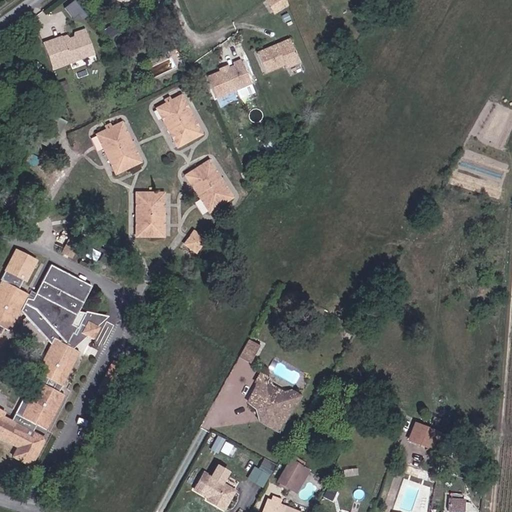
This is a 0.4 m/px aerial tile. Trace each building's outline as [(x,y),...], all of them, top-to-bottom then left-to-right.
[(71,0),(63,6),(71,16),(82,8),(75,0),(71,0)] [(285,0),(265,0),(274,13),(287,5),(285,0)] [(83,30),(60,38),(63,45),(66,44),(67,40),(85,33),(83,30)] [(60,38),(42,44),(52,69),(93,54),(85,33),(67,40),(66,44),(63,45),(60,38)] [(290,39),(278,45),(279,48),(292,43),(290,39)] [(300,61),(292,43),(279,48),(278,45),(259,55),(267,73),(287,64),(288,68),(300,61)] [(232,64),(234,67),(207,78),(216,98),(231,91),(250,83),(240,60),(232,64)] [(250,83),(231,91),(234,98),(253,90),(250,83)] [(201,133),(181,95),(172,100),(170,96),(164,100),(166,103),(156,108),(177,146),(201,133)] [(65,122),(52,114),(36,141),(49,149),(65,122)] [(112,127),(110,123),(104,126),(106,130),(97,134),(115,173),(140,162),(122,122),(112,127)] [(186,175),(209,212),(232,197),(209,161),(186,175)] [(136,236),(163,236),(163,193),(136,193),(136,236)] [(185,244),(195,252),(204,240),(193,232),(185,244)] [(62,252),(71,257),(79,243),(69,238),(62,252)] [(0,439),(18,448),(13,458),(31,467),(45,439),(32,433),(36,425),(46,430),(64,395),(58,392),(80,352),(73,349),(69,346),(83,334),(87,336),(93,340),(100,327),(97,326),(93,324),(103,315),(85,312),(77,327),(72,324),(92,286),(50,264),(32,299),(26,311),(52,341),(50,344),(35,372),(41,376),(28,400),(23,397),(9,423),(0,418),(3,414),(0,412),(0,336),(4,329),(10,332),(20,312),(27,298),(28,295),(18,290),(23,280),(26,279),(36,261),(15,250),(0,278),(0,280),(0,281),(0,439)] [(32,299),(27,298),(20,312),(50,344),(52,341),(26,311),(32,299)] [(93,324),(97,326),(109,316),(103,315),(93,324)] [(69,346),(73,349),(87,336),(83,334),(69,346)] [(259,347),(249,341),(240,357),(250,362),(259,347)] [(114,362),(99,392),(109,397),(124,368),(114,362)] [(268,386),(271,387),(268,378),(260,373),(255,381),(257,382),(267,388),(268,386)] [(267,388),(257,382),(247,401),(259,408),(262,414),(260,421),(277,430),(281,422),(284,420),(288,415),(287,412),(292,402),(284,397),(285,395),(282,393),(277,389),(271,387),(268,386),(267,388)] [(284,397),(292,402),(296,403),(300,395),(290,390),(282,393),(285,395),(284,397)] [(354,414),(356,415),(359,408),(351,404),(346,413),(353,416),(354,414)] [(415,423),(415,424),(437,433),(437,432),(415,423)] [(437,433),(415,424),(408,440),(430,449),(437,433)] [(432,450),(438,452),(443,439),(437,437),(432,450)] [(448,457),(459,456),(459,448),(447,449),(448,457)] [(293,454),(290,460),(295,463),(298,457),(293,454)] [(295,463),(290,460),(277,481),(291,490),(304,468),(295,463)] [(276,466),(267,461),(261,470),(257,467),(251,478),(265,486),(276,466)] [(304,468),(291,490),(295,492),(308,471),(304,468)] [(213,501),(211,503),(223,510),(234,491),(204,473),(195,490),(208,498),(213,501)] [(466,499),(449,498),(448,510),(466,511),(466,499)] [(262,511),(297,511),(267,499),(262,511)]
